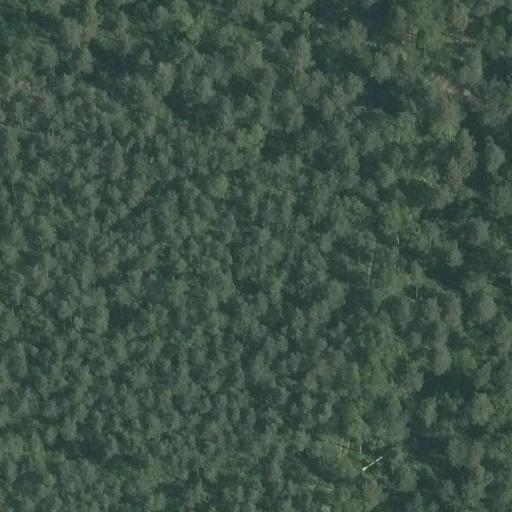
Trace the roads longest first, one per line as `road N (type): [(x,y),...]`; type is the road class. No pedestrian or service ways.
road 1 (track): [(411,0),(327,511)]
road 2 (track): [(377,0),(149,81),(0,88)]
